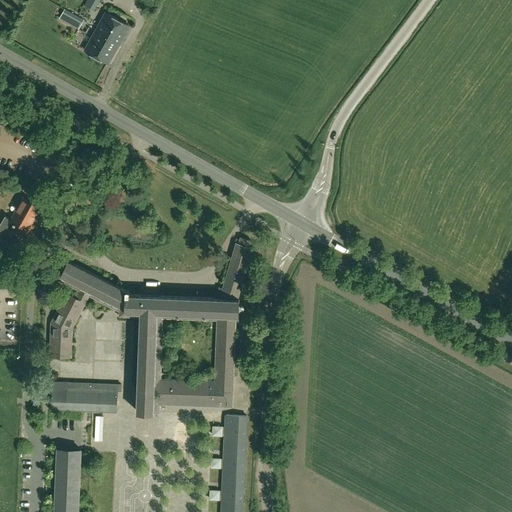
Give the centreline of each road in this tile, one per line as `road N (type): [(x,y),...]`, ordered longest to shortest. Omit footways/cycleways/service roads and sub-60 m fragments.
road 1 (secondary): [(302,223),(0,52)]
road 2 (unclassified): [(269,511),(276,283),(302,223)]
road 3 (unclassified): [(302,223),(321,189),(336,127),(429,0)]
road 4 (secondary): [(511,342),(302,223)]
